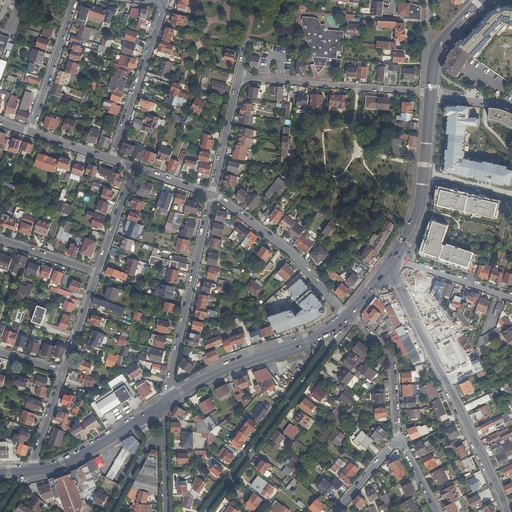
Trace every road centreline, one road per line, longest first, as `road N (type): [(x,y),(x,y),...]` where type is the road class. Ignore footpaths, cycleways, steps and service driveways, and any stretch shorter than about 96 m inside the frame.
road 1 (tertiary): [(505,511),(387,266)]
road 2 (residential): [(206,511),(329,347),(331,328)]
road 3 (residential): [(210,192),(164,404)]
road 4 (residential): [(430,94),(240,78)]
road 5 (residential): [(348,315),(292,252),(210,192)]
road 6 (primary): [(164,404),(211,375),(331,328)]
road 7 (residential): [(146,0),(164,8),(111,159)]
road 8 (primary): [(394,257),(419,209),(430,94)]
road 9 (residential): [(348,315),(390,358),(397,438)]
road 10 (residential): [(30,131),(74,0)]
road 11 (residential): [(394,257),(511,297)]
road 12 (primary): [(29,471),(71,462),(139,420)]
